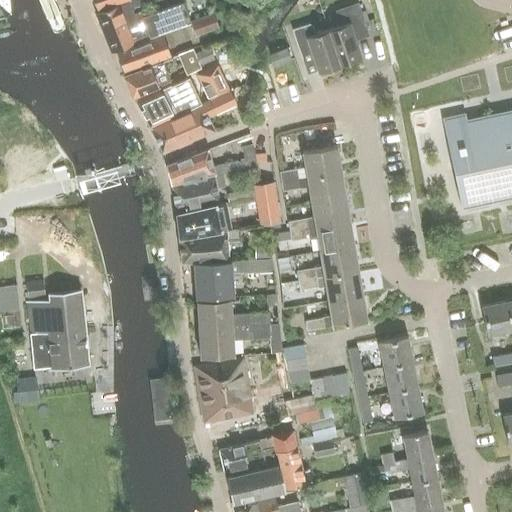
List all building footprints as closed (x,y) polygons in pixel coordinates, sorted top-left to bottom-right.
[(93,0),(97,10),(127,0),(130,0),(133,8),(155,0),(93,0)] [(132,8),(133,8),(130,0),(127,0),(97,10),(97,11),(95,12),(101,27),(106,28),(115,50),(161,32),(190,21),(183,1),(142,15),(143,19),(136,21),(132,8)] [(327,29),(339,65),(361,58),(354,36),(367,32),(358,3),(335,10),(340,25),(327,29)] [(195,36),(218,28),(213,13),(190,21),(195,36)] [(339,65),(327,29),(317,33),(310,23),(292,29),(300,54),(311,51),(318,72),(339,65)] [(124,72),(169,54),(161,32),(115,50),(124,72)] [(209,46),(194,53),(199,65),(214,58),(209,46)] [(274,65),(290,59),(286,47),(269,54),(274,65)] [(199,65),(194,53),(192,49),(179,54),(186,74),(200,68),(199,65)] [(169,54),(124,72),(124,73),(123,74),(123,75),(132,97),(158,86),(154,75),(166,69),(163,61),(171,58),(169,54)] [(197,75),(208,98),(227,90),(217,65),(197,75)] [(135,101),(150,127),(170,118),(171,119),(202,105),(200,102),(189,78),(135,101)] [(213,129),(205,114),(234,100),(228,89),(227,90),(208,98),(200,102),(202,105),(171,119),(170,118),(150,127),(163,151),(213,129)] [(464,113),(441,117),(460,206),(461,209),(511,198),(511,108),(471,117),(466,119),(465,112),(464,113)] [(244,157),(245,165),(249,165),(253,164),(256,164),(252,143),(241,145),(244,157)] [(302,151),(305,167),(297,168),(299,178),(306,177),(321,174),(340,171),(336,145),(302,151)] [(238,159),(213,165),(208,149),(166,165),(170,182),(221,172),(221,170),(245,165),(244,157),(240,158),(240,160),(238,160),(238,159)] [(299,178),(297,168),(279,172),(281,181),(299,178)] [(325,199),(345,196),(340,171),(321,174),(306,177),(299,178),(301,187),(308,186),(311,201),(325,199)] [(223,172),(221,172),(170,182),(171,185),(175,210),(219,200),(216,187),(225,185),(223,172)] [(299,178),(281,181),(283,190),(301,187),(299,178)] [(243,203),(255,201),(257,201),(257,200),(255,192),(254,186),(226,192),(227,198),(224,199),(225,203),(226,207),(243,203)] [(329,224),(349,220),(345,196),(325,199),(311,201),(313,217),(306,218),(307,227),(315,226),(329,224)] [(257,201),(261,224),(269,223),(279,221),(276,197),(257,200),(257,201)] [(229,226),(228,221),(226,207),(225,203),(176,214),(178,235),(229,226)] [(290,231),(307,227),(306,218),(288,221),(290,231)] [(317,236),(319,251),(353,245),(349,220),(329,224),(315,226),(307,227),(309,237),(317,236)] [(182,262),(228,261),(227,241),(239,241),(239,228),(230,229),(229,226),(178,235),(182,262)] [(291,240),(309,237),(307,227),(290,231),(291,240)] [(269,258),(268,242),(254,243),(254,258),(269,258)] [(353,245),(319,251),(322,266),(314,267),(316,277),(323,276),(338,273),(357,270),(353,245)] [(228,261),(182,262),(194,262),(196,297),(232,295),(231,271),(232,271),(232,275),(241,275),(241,272),(273,271),(271,258),(230,261),(228,261)] [(297,270),(298,280),(316,277),(314,267),(297,270)] [(342,298),(362,295),(357,270),(338,273),(323,276),(328,301),(342,298)] [(0,280),(0,305),(23,302),(19,277),(0,280)] [(316,277),(298,280),(300,289),(318,286),(316,277)] [(26,297),(44,296),(42,280),(25,282),(26,297)] [(88,365),(80,290),(47,293),(48,300),(25,302),(29,334),(30,334),(33,368),(51,366),(51,369),(88,365)] [(366,320),(362,295),(342,298),(328,301),(330,316),(323,317),(325,327),(366,320)] [(198,329),(269,324),(268,311),(231,314),(230,300),(196,302),(198,329)] [(511,329),(511,325),(507,300),(481,305),(488,335),(511,329)] [(325,327),(323,317),(305,320),(307,330),(325,327)] [(269,324),(198,329),(200,356),(233,354),(233,339),(270,337),(269,324)] [(377,342),(383,367),(413,361),(408,336),(377,342)] [(305,356),(303,344),(283,348),(285,359),(305,356)] [(353,373),(362,371),(357,347),(348,349),(353,373)] [(493,366),(511,362),(511,352),(492,356),(493,366)] [(308,367),(305,356),(285,359),(287,371),(308,367)] [(251,412),(243,357),(193,366),(193,365),(192,365),(202,423),(203,423),(203,422),(251,412)] [(413,361),(383,367),(388,392),(418,386),(413,361)] [(308,367),(287,371),(290,383),(310,379),(308,367)] [(358,398),(367,396),(362,371),(353,373),(358,398)] [(349,393),(346,372),(334,375),(338,395),(349,393)] [(497,386),(511,383),(511,372),(496,376),(497,386)] [(326,397),(338,395),(334,375),(322,377),(326,397)] [(326,397),(322,377),(310,379),(314,399),(326,397)] [(388,392),(393,417),(423,411),(418,386),(388,392)] [(38,400),(37,389),(18,391),(13,392),(15,402),(38,400)] [(367,396),(358,398),(363,422),(372,420),(367,396)] [(311,444),(331,439),(337,438),(330,406),(295,413),(297,423),(299,424),(309,422),(312,436),(300,439),(302,446),(311,444)] [(511,412),(502,414),(507,444),(511,443),(511,412)] [(292,430),(271,434),(271,436),(275,451),(296,446),(292,430)] [(402,435),(407,459),(432,454),(427,430),(402,435)] [(243,443),(219,449),(232,503),(255,497),(284,489),(275,451),(271,436),(243,443)] [(331,439),(311,444),(314,457),(335,452),(331,439)] [(275,451),(284,489),(307,485),(297,446),(296,446),(275,451)] [(382,464),(394,461),(392,452),(380,454),(382,464)] [(407,459),(394,461),(396,471),(409,468),(412,482),(436,477),(432,454),(407,459)] [(396,471),(394,461),(382,464),(384,473),(396,471)] [(364,471),(342,475),(349,508),(370,503),(364,471)] [(403,507),(441,500),(436,477),(412,482),(415,495),(401,498),(403,507)] [(300,511),(297,501),(277,506),(274,495),(265,497),(266,500),(256,502),(255,497),(232,503),(233,511),(300,511)] [(392,509),(392,510),(403,507),(401,498),(389,500),(392,509)] [(403,507),(404,511),(443,511),(441,500),(403,507)]
